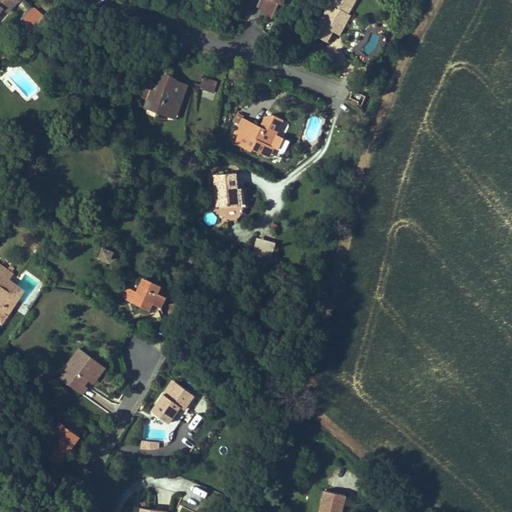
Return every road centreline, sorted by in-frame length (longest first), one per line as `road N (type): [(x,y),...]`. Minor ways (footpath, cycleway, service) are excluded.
road 1 (residential): [(107,0),(341,87)]
road 2 (residential): [(80,511),(85,479),(145,361)]
